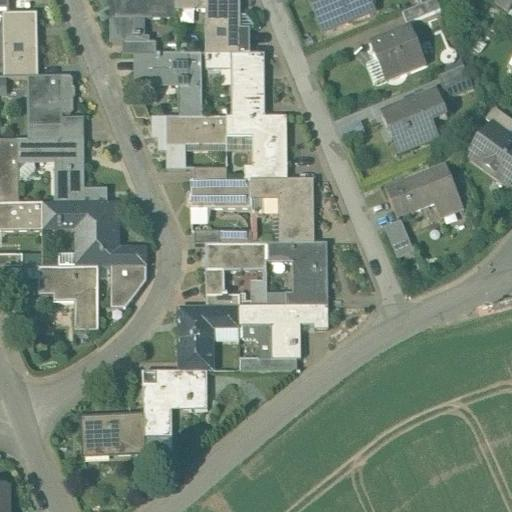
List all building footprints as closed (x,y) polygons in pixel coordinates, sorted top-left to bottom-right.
[(8,0),(0,0),(0,11),(8,12),(8,0)] [(136,21),(117,21),(116,0),(115,0),(116,20),(113,20),(113,47),(123,47),(124,47),(124,46),(135,46),(135,45),(135,41),(144,41),(144,39),(141,39),(141,37),(136,37),(136,22),(136,21)] [(116,0),(117,21),(136,21),(136,22),(177,22),(177,13),(176,0),(116,0)] [(177,0),(177,13),(207,13),(207,57),(232,57),(240,57),(240,16),(237,16),(236,0),(177,0)] [(369,0),(310,0),(324,33),(374,12),(369,0)] [(435,0),(402,14),(407,25),(440,11),(435,0)] [(34,43),(33,16),(4,17),(5,69),(38,68),(37,42),(34,43)] [(410,28),(370,44),(385,82),(425,66),(410,28)] [(150,45),(135,45),(135,46),(124,46),(124,47),(123,47),(123,58),(140,58),(157,58),(157,45),(150,45)] [(232,57),(207,57),(207,72),(232,72),(232,57)] [(240,57),(232,57),(232,72),(232,108),(265,108),(265,83),(263,83),(263,57),(240,57)] [(157,58),(140,58),(140,89),(153,89),(153,82),(180,82),(180,121),(203,121),(202,58),(157,58)] [(464,67),(441,77),(451,100),(473,91),(464,67)] [(38,68),(5,69),(5,80),(38,80),(38,68)] [(70,79),(58,80),(38,80),(29,80),(30,131),(63,131),(63,122),(63,118),(71,118),(74,115),(74,102),(71,99),(69,99),(69,92),(70,92),(73,89),(73,82),(70,79)] [(436,92),(384,113),(396,141),(407,136),(412,149),(438,138),(432,126),(447,119),(436,92)] [(265,108),(232,108),(232,121),(265,120),(265,108)] [(511,132),(511,122),(494,109),(486,121),(493,126),(508,137),(511,132)] [(227,120),(203,121),(180,121),(167,121),(167,150),(186,149),(227,149),(227,140),(227,120)] [(232,121),(227,120),(227,140),(253,139),(254,171),(288,170),(287,147),(284,147),(283,120),(232,121)] [(84,121),(63,122),(63,131),(63,143),(80,143),(80,144),(85,144),(84,121)] [(167,121),(152,122),(153,135),(158,135),(159,156),(167,156),(168,174),(187,173),(186,149),(167,150),(167,121)] [(511,139),(508,137),(493,126),(469,159),(508,187),(511,181),(511,139)] [(63,143),(63,131),(30,131),(30,143),(63,143)] [(0,143),(0,196),(19,196),(20,165),(20,144),(0,143)] [(80,143),(63,143),(30,143),(20,144),(20,165),(56,164),(56,206),(85,206),(85,193),(85,182),(81,182),(80,144),(80,143)] [(433,172),(416,179),(418,182),(386,195),(397,223),(435,207),(441,221),(464,211),(446,167),(433,172)] [(254,171),(245,171),(246,184),(252,184),(288,183),(288,170),(254,171)] [(228,171),(195,172),(195,184),(195,185),(228,184),(228,171)] [(288,183),(252,184),(252,202),(280,202),(280,247),(314,247),(314,246),(314,211),(310,211),(310,183),(288,183)] [(228,184),(195,185),(195,184),(191,184),(192,212),(252,211),(252,202),(252,184),(246,184),(228,184)] [(107,206),(107,192),(85,193),(85,206),(107,206)] [(19,196),(0,196),(0,207),(19,207),(19,196)] [(56,206),(43,207),(43,228),(56,228),(56,230),(63,230),(63,228),(78,228),(78,256),(118,256),(118,228),(116,228),(116,208),(118,208),(117,206),(115,206),(107,206),(85,206),(56,206)] [(0,207),(0,234),(43,234),(43,228),(43,207),(19,207),(0,207)] [(400,224),(383,230),(396,262),(413,256),(400,224)] [(252,235),(219,235),(219,248),(253,247),(252,235)] [(314,247),(267,247),(267,266),(294,265),(294,297),(286,297),(286,310),(314,310),(328,310),(328,309),(327,274),(324,274),(324,246),(314,246),(314,247)] [(267,266),(266,247),(219,248),(206,248),(207,275),(225,274),(267,274),(267,266)] [(147,253),(125,253),(125,256),(126,256),(126,270),(147,270),(147,253)] [(118,256),(78,256),(78,257),(78,271),(99,271),(126,270),(126,256),(125,256),(118,256)] [(78,257),(59,257),(59,271),(78,271),(78,257)] [(23,258),(0,258),(0,270),(23,271),(23,258)] [(126,270),(99,271),(99,282),(111,281),(111,313),(126,313),(144,290),(143,290),(143,286),(147,286),(147,270),(126,270)] [(59,271),(38,271),(38,299),(55,299),(54,306),(75,306),(75,323),(99,323),(99,282),(99,271),(78,271),(59,271)] [(225,274),(207,275),(207,299),(228,299),(228,296),(225,296),(225,274)] [(240,311),(240,299),(228,299),(207,299),(207,312),(239,311),(240,311)] [(240,311),(239,311),(240,330),(272,329),(272,363),(300,363),(300,322),(314,323),(314,310),(286,310),(240,311)] [(328,332),(328,310),(314,310),(314,323),(314,333),(328,332)] [(240,330),(239,311),(207,312),(180,312),(180,314),(184,314),(184,338),(181,338),(181,364),(213,364),(213,333),(240,332),(240,330)] [(99,323),(75,323),(75,335),(99,335),(99,323)] [(214,375),(213,364),(181,364),(181,376),(207,375),(214,375)] [(181,376),(143,376),(145,418),(146,441),(172,441),(172,410),(189,410),(189,414),(207,414),(207,375),(181,376)] [(132,418),(107,420),(107,423),(82,425),(83,455),(133,453),(133,459),(134,459),(132,418)] [(145,418),(132,418),(134,459),(147,458),(146,441),(145,418)]
